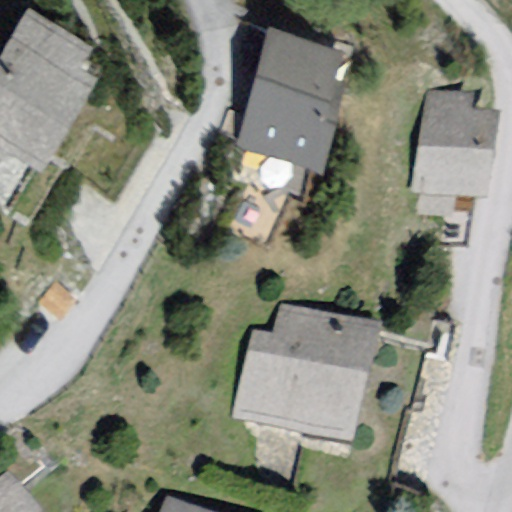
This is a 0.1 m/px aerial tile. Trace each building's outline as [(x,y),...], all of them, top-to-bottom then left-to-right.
[(108,52),(35,11),(0,72),(0,139),(45,165),(108,52)] [(350,51),(279,30),(245,145),(317,166),(350,51)] [(466,99),(430,94),(419,187),(479,195),(489,116),(464,113),(466,99)] [(355,449),(383,339),(283,314),(276,344),(258,339),(238,420),(355,449)] [(0,511),(23,511),(5,490),(0,493),(0,511)]
